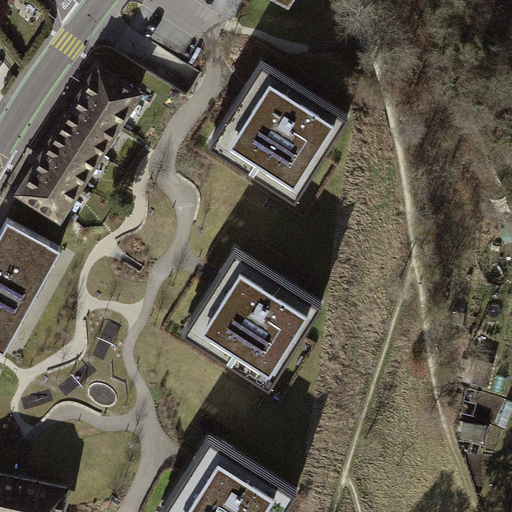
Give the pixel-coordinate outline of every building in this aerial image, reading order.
[(0,0),(0,48),(1,48),(0,46),(0,21),(16,9),(9,0),(0,0)] [(151,92),(103,62),(22,191),(70,221),(151,92)] [(360,117),(265,67),(217,158),(312,208),(360,117)] [(68,248),(15,218),(0,246),(0,344),(11,350),(68,248)] [(335,296),(240,246),(192,336),(287,386),(335,296)] [(286,511),(301,489),(211,433),(161,511),(286,511)] [(69,511),(75,485),(0,470),(0,511),(69,511)]
